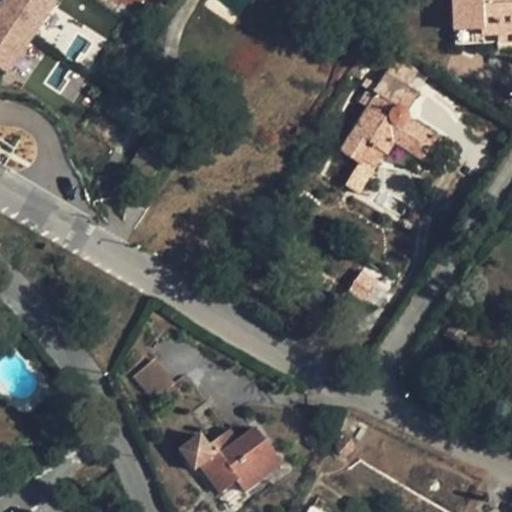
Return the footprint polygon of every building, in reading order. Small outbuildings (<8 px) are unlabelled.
[(0,0),(0,67),(4,71),(56,0),(0,0)] [(37,37),(88,68),(119,19),(87,0),(74,0),(66,14),(55,7),(37,37)] [(511,49),(511,0),(452,0),(454,30),(480,29),(480,36),(497,35),(511,34),(511,49)] [(480,29),(454,30),(455,46),(496,43),(497,35),(480,36),(480,29)] [(496,43),(497,50),(511,49),(511,34),(497,35),(496,43)] [(373,93),(377,95),(340,152),(359,164),(345,186),(357,194),(383,154),(386,156),(393,144),(421,162),(438,137),(408,119),(408,115),(407,112),(406,111),(418,92),(386,72),(373,93)] [(159,135),(147,127),(138,140),(142,143),(143,141),(151,146),(159,135)] [(173,144),(159,135),(151,146),(143,141),(142,143),(128,164),(151,180),(173,144)] [(378,284),(361,272),(346,293),(364,306),(378,284)] [(445,337),(459,345),(469,330),(455,321),(445,337)] [(174,384),(153,360),(132,378),(153,403),(174,384)] [(208,446),(200,436),(179,452),(194,472),(200,468),(220,493),(235,483),(243,493),(281,465),(255,430),(239,441),(230,430),(208,446)]
